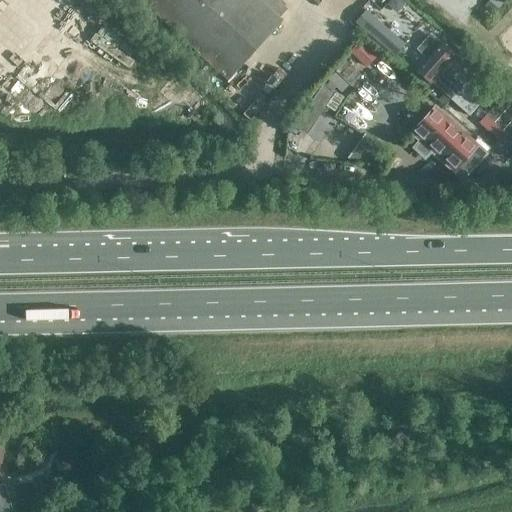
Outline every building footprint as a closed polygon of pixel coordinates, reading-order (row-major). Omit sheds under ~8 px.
[(3,0),(0,0),(0,13),(8,5),(3,0)] [(139,0),(228,81),(282,21),(258,0),(139,0)] [(374,35),(385,45),(397,32),(387,22),(374,35)] [(367,65),(377,55),(361,39),(351,50),(367,65)] [(439,42),(414,70),(430,84),(431,82),(469,115),(483,99),(508,121),(503,126),(511,134),(511,103),(493,87),(491,89),(439,42)] [(295,124),(309,134),(317,125),(324,130),(346,95),(323,81),(295,124)] [(435,108),(412,133),(420,141),(411,150),(424,162),(433,153),(461,179),(485,154),(435,108)]
